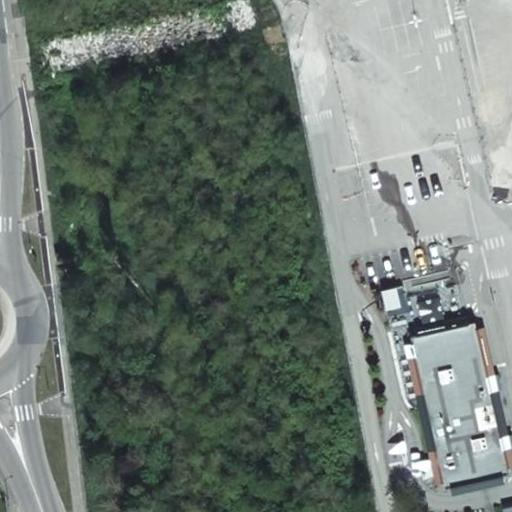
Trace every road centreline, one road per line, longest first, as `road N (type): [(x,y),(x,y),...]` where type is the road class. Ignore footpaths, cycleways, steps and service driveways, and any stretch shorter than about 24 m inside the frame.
road 1 (unclassified): [(39,511),(1,366)]
road 2 (unknown): [(380,471),(511,433)]
